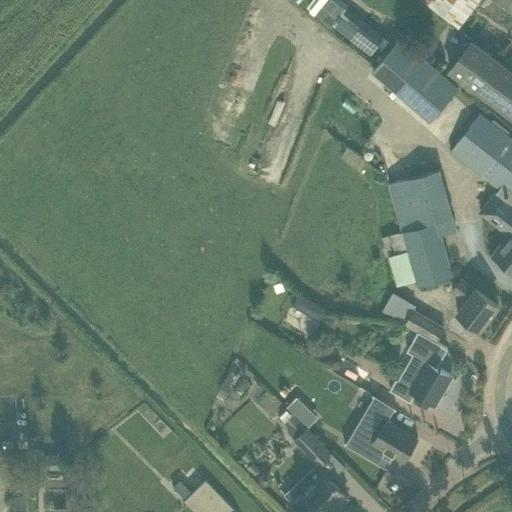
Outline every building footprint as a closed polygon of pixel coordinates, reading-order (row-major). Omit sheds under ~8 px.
[(336,0),(313,0),(309,6),(374,54),(387,36),(336,0)] [(425,0),(458,25),(477,0),(425,0)] [(406,34),(377,66),(435,119),(464,87),(406,34)] [(511,68),(470,38),(447,69),(511,116),(511,68)] [(511,138),(478,113),(450,149),(497,186),(479,210),(506,231),(489,253),(511,270),(511,138)] [(425,170),(387,181),(400,228),(406,249),(407,248),(417,284),(452,274),(441,234),(437,219),(453,215),(440,166),(425,170)] [(450,290),(463,299),(455,310),(480,329),(498,305),(461,276),(450,290)] [(418,330),(434,339),(436,340),(445,324),(414,307),(416,303),(393,289),(382,308),(418,330)] [(299,293),(293,305),(324,319),(330,306),(299,293)] [(396,377),(389,388),(410,400),(414,392),(436,405),(453,375),(437,365),(447,347),(436,340),(434,339),(418,330),(407,349),(424,360),(409,385),(396,377)] [(361,385),(369,373),(341,356),(333,369),(361,385)] [(273,387),(287,372),(274,360),(260,376),(273,387)] [(374,394),(345,443),(386,466),(394,453),(404,459),(418,437),(387,419),(395,406),(374,394)] [(286,406),(296,416),(306,406),(297,396),(286,406)] [(294,438),(317,463),(331,449),(307,425),(294,438)] [(312,479),(290,499),(301,511),(326,511),(330,508),(332,510),(347,496),(317,463),(306,473),(312,479)] [(263,484),(268,484),(271,481),(271,476),(268,472),(263,472),(259,475),(259,480),(263,484)] [(191,491),(211,511),(220,511),(228,504),(229,504),(204,478),(191,491)] [(180,480),(173,486),(184,498),(191,491),(180,480)] [(14,496),(12,496),(12,505),(14,505),(14,511),(23,511),(23,496),(14,496)]
